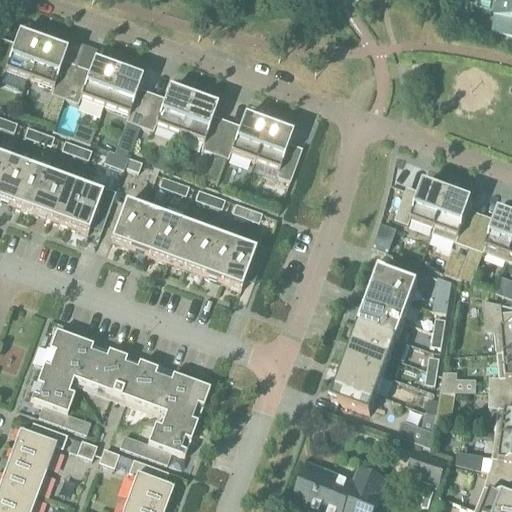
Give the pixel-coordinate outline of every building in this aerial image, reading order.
[(511,38),(511,1),(505,0),(498,0),(491,34),(511,38)] [(462,19),(460,31),(473,34),(475,22),(462,19)] [(28,84),(41,47),(17,38),(12,51),(0,47),(0,80),(1,81),(4,75),(28,84)] [(63,103),(74,74),(61,69),(65,56),(41,47),(28,84),(52,92),(50,98),(63,103)] [(103,111),(116,75),(92,66),(87,79),(74,74),(63,103),(77,108),(79,102),(103,111)] [(138,131),(149,102),(136,97),(141,84),(116,75),(103,111),(127,120),(125,126),(138,131)] [(178,139),(191,103),(167,94),(162,106),(149,102),(138,131),(152,136),(154,130),(178,139)] [(213,159),(224,129),(211,124),(216,112),(191,103),(178,139),(202,148),(200,154),(213,159)] [(253,166),(266,130),(242,121),(237,134),(224,129),(213,159),(227,164),(229,158),(253,166)] [(2,123),(0,129),(0,132),(11,137),(14,128),(2,123)] [(70,139),(87,146),(93,132),(76,125),(70,139)] [(266,130),(253,166),(277,175),(275,181),(289,186),(299,157),(286,152),(291,139),(266,130)] [(36,146),(40,137),(27,132),(23,141),(36,146)] [(40,137),(36,146),(49,151),(52,142),(40,137)] [(73,160),(77,151),(64,146),(60,155),(73,160)] [(77,151),(73,160),(86,165),(90,155),(77,151)] [(124,172),(127,163),(114,158),(110,167),(124,172)] [(127,163),(124,172),(136,177),(140,167),(127,163)] [(0,206),(12,211),(27,172),(7,165),(0,185),(0,206)] [(46,175),(28,168),(27,172),(12,211),(30,218),(45,179),(46,175)] [(49,225),(64,186),(45,179),(30,218),(49,225)] [(171,196),(174,187),(161,182),(158,191),(171,196)] [(67,232),(82,193),(64,186),(49,225),(67,232)] [(174,187),(171,196),(184,201),(187,191),(174,187)] [(433,233),(447,197),(422,188),(417,201),(404,196),(393,225),(407,230),(409,224),(433,233)] [(82,193),(67,232),(86,239),(101,200),(82,193)] [(207,209),(210,200),(198,195),(194,205),(207,209)] [(460,250),(458,256),(457,259),(464,262),(468,252),(474,238),(480,223),(466,218),(471,206),(447,197),(433,233),(431,239),(460,250)] [(210,200),(207,209),(220,214),(223,205),(210,200)] [(128,254),(142,215),(123,208),(109,247),(128,254)] [(244,223),(248,214),(235,209),(231,218),(244,223)] [(248,214),(244,223),(257,228),(260,218),(248,214)] [(147,261),(161,222),(142,215),(128,254),(147,261)] [(507,267),(511,252),(511,220),(497,215),(493,228),(480,223),(474,238),(469,253),(507,267)] [(165,268),(179,229),(161,222),(147,261),(165,268)] [(183,274),(197,235),(179,229),(165,268),(183,274)] [(201,281),(215,242),(197,235),(183,274),(201,281)] [(220,288),(235,249),(215,242),(201,281),(220,288)] [(235,249),(220,288),(239,295),(244,281),(254,284),(266,251),(256,248),(253,256),(235,249)] [(371,293),(410,307),(414,296),(420,295),(426,281),(387,266),(383,276),(378,274),(371,293)] [(403,326),(410,307),(371,293),(364,312),(403,326)] [(445,319),(448,305),(437,303),(435,317),(445,319)] [(511,356),(511,312),(481,306),(484,336),(501,339),(502,358),(511,356)] [(396,344),(403,326),(364,312),(357,330),(396,344)] [(432,337),(442,339),(444,326),(434,324),(432,337)] [(395,348),(396,344),(357,330),(350,348),(389,363),(400,366),(405,351),(395,348)] [(208,394),(54,337),(29,407),(41,411),(37,423),(85,440),(89,428),(65,420),(73,401),(67,398),(72,385),(164,419),(159,432),(153,430),(146,449),(122,441),(118,453),(166,470),(170,459),(183,463),(208,394)] [(440,353),(442,339),(432,337),(430,351),(440,353)] [(383,380),(389,363),(350,348),(344,366),(383,380)] [(498,399),(511,397),(511,356),(502,358),(496,358),(498,384),(498,399)] [(295,358),(293,367),(317,372),(319,363),(295,358)] [(426,376),(436,378),(438,365),(428,363),(426,376)] [(376,400),(383,380),(344,366),(337,385),(376,400)] [(434,392),(436,378),(426,376),(423,390),(434,392)] [(369,419),(376,400),(337,385),(330,404),(369,419)] [(441,388),(439,398),(455,399),(456,388),(441,388)] [(511,397),(498,399),(494,398),(489,398),(489,411),(498,413),(494,438),(511,440),(511,397)] [(425,418),(435,420),(438,406),(427,404),(424,418),(425,418)] [(434,428),(435,420),(425,418),(423,436),(401,428),(396,442),(430,454),(434,428)] [(435,420),(434,428),(448,430),(450,420),(436,418),(435,420)] [(8,462),(45,476),(54,452),(61,454),(66,441),(31,428),(27,440),(17,437),(8,462)] [(480,476),(487,478),(499,481),(511,484),(511,440),(494,438),(491,463),(481,462),(480,476)] [(91,465),(95,452),(79,447),(75,459),(91,465)] [(114,473),(118,460),(102,454),(98,467),(114,473)] [(438,489),(445,470),(412,458),(406,478),(438,489)] [(0,486),(36,500),(45,476),(8,462),(0,484),(0,486)] [(126,504),(147,511),(164,511),(172,493),(162,490),(166,478),(132,465),(127,478),(134,481),(126,504)] [(380,499),(385,486),(358,475),(353,488),(335,480),(333,486),(305,475),(292,508),(300,511),(374,511),(380,499)] [(511,511),(511,484),(499,481),(487,478),(483,492),(475,511),(511,511)] [(0,511),(31,511),(36,500),(0,486),(0,511)]
